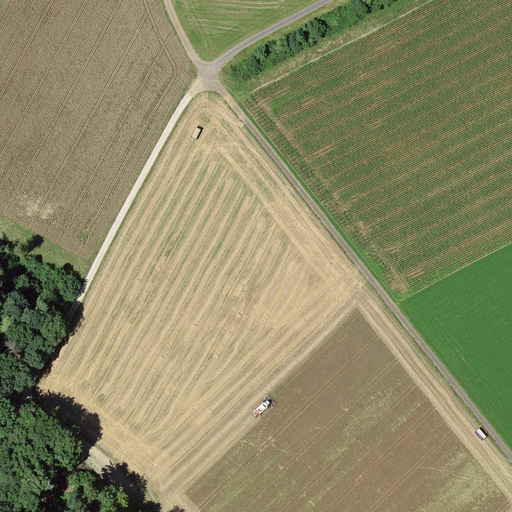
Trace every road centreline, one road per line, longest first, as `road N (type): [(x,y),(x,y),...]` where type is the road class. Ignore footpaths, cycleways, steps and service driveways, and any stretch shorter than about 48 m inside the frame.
road 1 (unclassified): [(511,456),(207,74),(331,0)]
road 2 (track): [(0,458),(50,344),(207,74)]
